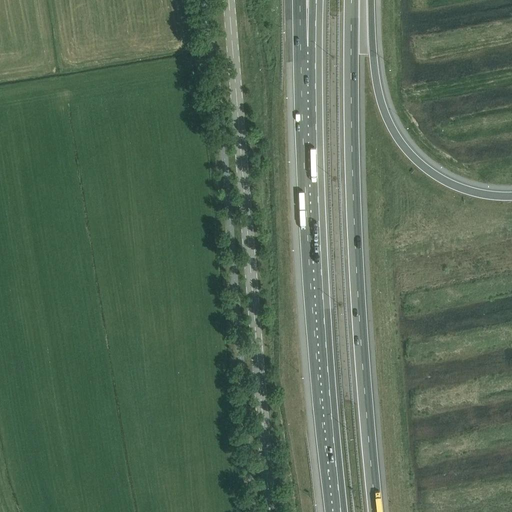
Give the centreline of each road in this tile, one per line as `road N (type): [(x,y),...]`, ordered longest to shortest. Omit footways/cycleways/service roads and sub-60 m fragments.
road 1 (tertiary): [(270,511),(228,0)]
road 2 (motorway): [(375,511),(355,248),(351,0)]
road 3 (motorway): [(311,47),(314,215),(337,511)]
road 4 (motorway): [(511,197),(441,180),(392,131),(377,87),(370,0)]
